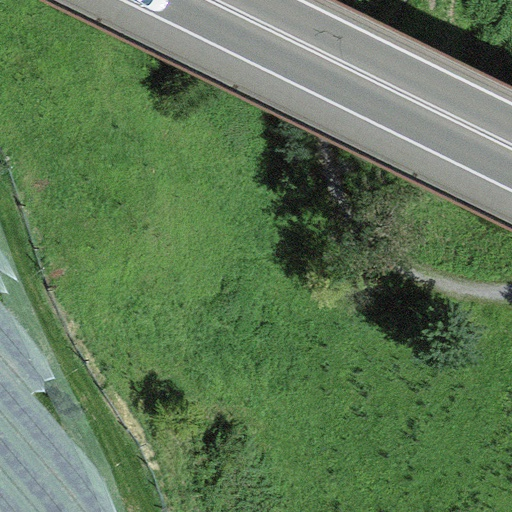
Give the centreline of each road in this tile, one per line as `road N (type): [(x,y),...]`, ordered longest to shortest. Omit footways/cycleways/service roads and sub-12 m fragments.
road 1 (track): [(511,293),(465,292),(403,267),(373,248),(352,220),(334,165),(313,0)]
road 2 (trunk): [(201,0),(511,151)]
